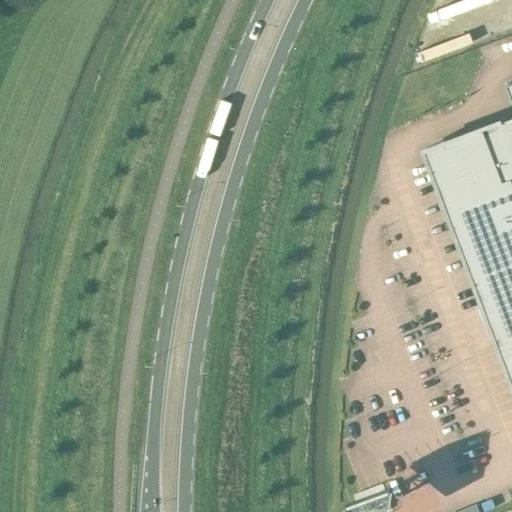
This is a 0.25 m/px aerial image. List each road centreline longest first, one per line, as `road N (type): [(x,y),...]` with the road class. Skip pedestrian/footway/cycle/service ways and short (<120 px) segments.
road 1 (primary): [(183,511),(192,372),(222,217),(274,66),(307,0)]
road 2 (primary): [(269,0),(241,56),(189,211),(159,370),(148,511)]
